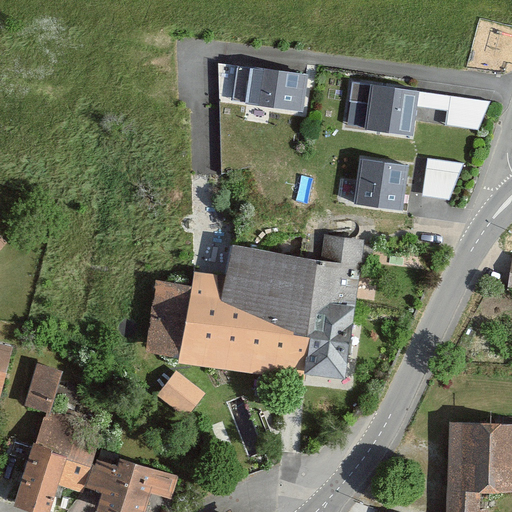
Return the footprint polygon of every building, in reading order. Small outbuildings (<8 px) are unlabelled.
[(314,70),(237,62),(233,103),(310,111),(314,70)] [(418,90),(352,82),(346,130),(412,138),(418,90)] [(456,197),(462,159),(429,153),(422,191),(456,197)] [(415,166),(364,158),(357,206),(409,213),(415,166)] [(0,230),(0,253),(11,243),(0,230)] [(161,280),(151,344),(184,349),(182,357),(306,375),(307,366),(345,372),(365,238),(331,233),(327,261),(234,247),(230,279),(195,274),(193,285),(161,280)] [(0,383),(9,347),(0,344),(0,383)] [(82,496),(84,492),(94,461),(106,421),(51,403),(61,370),(35,361),(22,403),(42,410),(30,446),(12,503),(42,511),(52,511),(60,489),(82,496)] [(204,396),(176,375),(161,395),(189,416),(204,396)] [(511,427),(460,427),(459,511),(498,511),(498,493),(511,492),(511,427)] [(112,467),(94,461),(84,492),(98,496),(95,507),(102,509),(101,511),(143,511),(149,496),(170,502),(178,478),(115,459),(112,467)]
